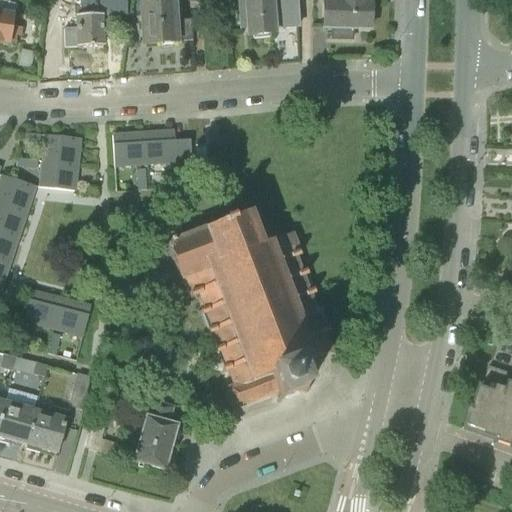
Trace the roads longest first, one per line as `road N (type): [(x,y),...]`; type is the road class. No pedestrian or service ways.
road 1 (residential): [(410,86),(98,104),(0,100)]
road 2 (residential): [(410,86),(402,240),(375,424)]
road 3 (residential): [(444,303),(466,68)]
road 4 (residential): [(375,424),(223,476),(197,511)]
road 5 (residential): [(418,434),(444,303)]
